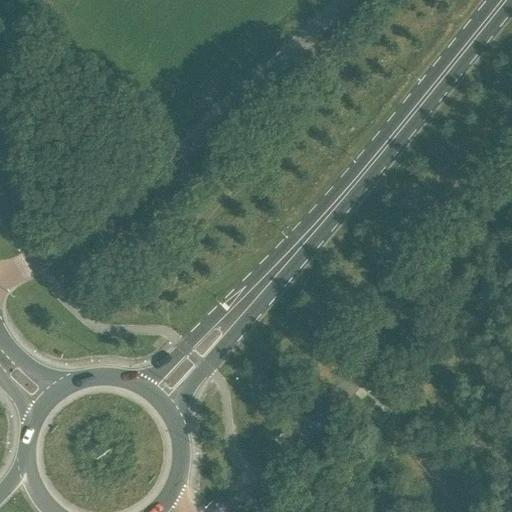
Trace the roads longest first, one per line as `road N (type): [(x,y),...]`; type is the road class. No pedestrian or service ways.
road 1 (unclassified): [(0,278),(37,258),(267,74),(342,0)]
road 2 (unclassified): [(234,511),(511,200)]
road 3 (primary): [(171,419),(203,367),(337,215),(364,169)]
road 4 (primary): [(364,169),(184,348),(136,381)]
road 5 (primary): [(364,169),(504,0)]
